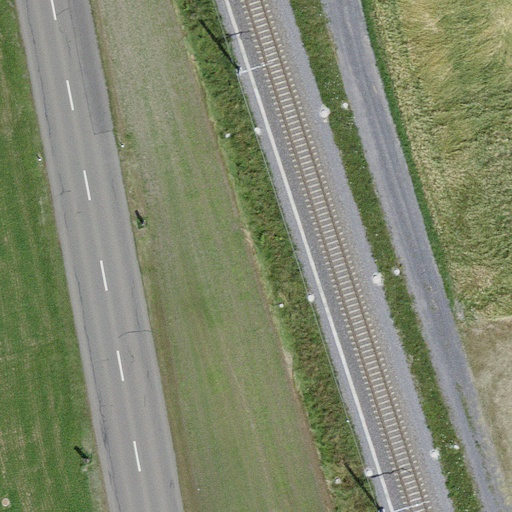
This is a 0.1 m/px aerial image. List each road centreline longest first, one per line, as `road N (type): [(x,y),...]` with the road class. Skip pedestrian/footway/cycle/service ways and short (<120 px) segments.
road 1 (track): [(335,0),(335,29),(495,511)]
road 2 (primary): [(48,0),(146,511)]
